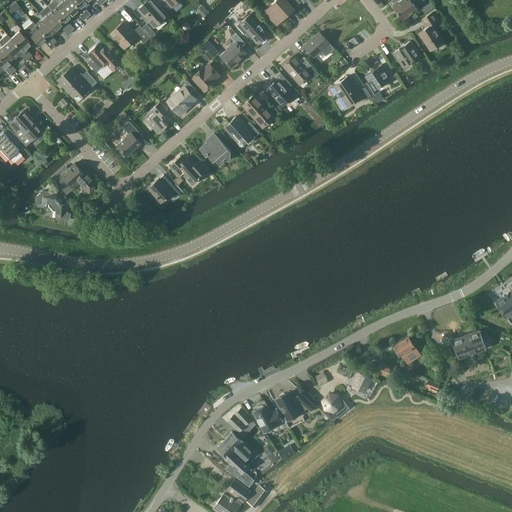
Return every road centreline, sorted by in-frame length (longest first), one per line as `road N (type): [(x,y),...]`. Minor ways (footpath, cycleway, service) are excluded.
road 1 (tertiary): [(0,249),(108,265),(183,251),(511,59)]
road 2 (unclassified): [(149,511),(207,423),(233,399),(472,288),(511,255)]
road 3 (residential): [(121,189),(333,0)]
road 4 (residential): [(121,189),(26,85)]
road 5 (residential): [(26,85),(121,0)]
